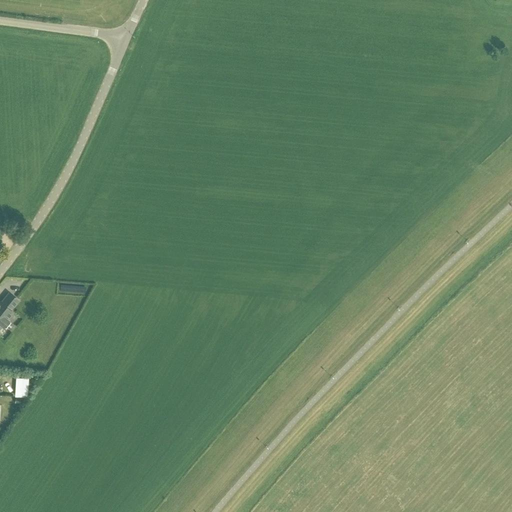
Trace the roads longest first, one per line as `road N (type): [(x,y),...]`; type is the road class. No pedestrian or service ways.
road 1 (unclassified): [(0,277),(61,186),(125,36)]
road 2 (unclassified): [(125,36),(0,21)]
